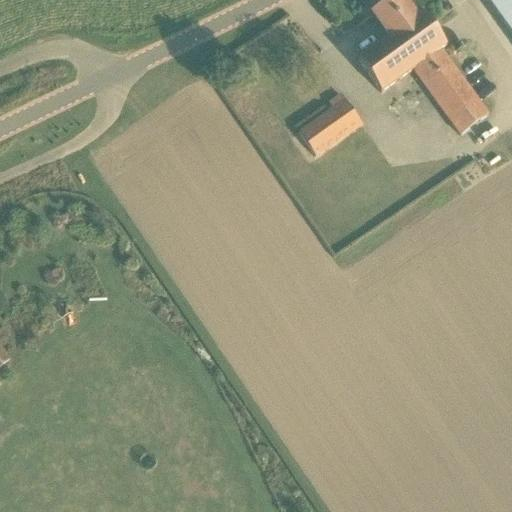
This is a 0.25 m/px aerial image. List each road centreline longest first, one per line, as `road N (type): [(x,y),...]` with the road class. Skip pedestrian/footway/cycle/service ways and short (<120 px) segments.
road 1 (unclassified): [(114,77),(264,0)]
road 2 (unclassified): [(0,132),(114,77)]
road 3 (unclassified): [(0,68),(70,49),(114,77)]
